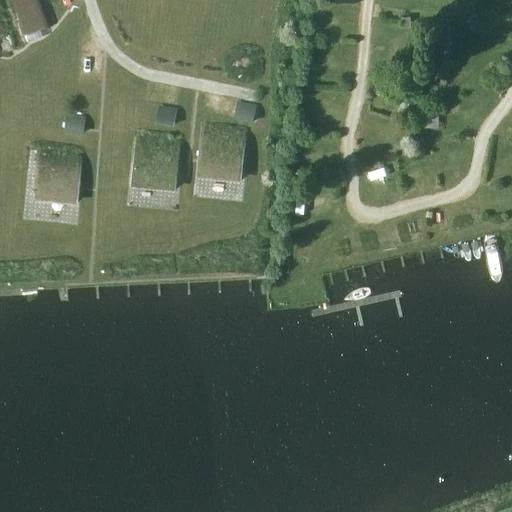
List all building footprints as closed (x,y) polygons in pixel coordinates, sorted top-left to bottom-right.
[(50,25),(41,0),(11,0),(23,34),(50,25)] [(411,28),(410,18),(401,18),(402,28),(411,28)] [(452,45),(451,19),(438,19),(439,45),(452,45)] [(411,101),(414,81),(378,76),(375,96),(411,101)] [(252,122),(255,107),(238,104),(235,119),(252,122)] [(173,125),(176,108),(158,105),(155,122),(173,125)] [(81,134),(83,119),(66,116),(63,131),(81,134)] [(203,127),(197,178),(213,179),(213,172),(226,173),(225,180),(240,182),(245,131),(203,127)] [(137,136),(132,187),(147,188),(148,181),(160,183),(160,190),(175,191),(180,140),(137,136)] [(37,150),(32,201),(47,202),(48,195),(60,197),(59,204),(75,205),(80,154),(37,150)] [(286,250),(278,249),(276,264),(285,264),(286,250)]
